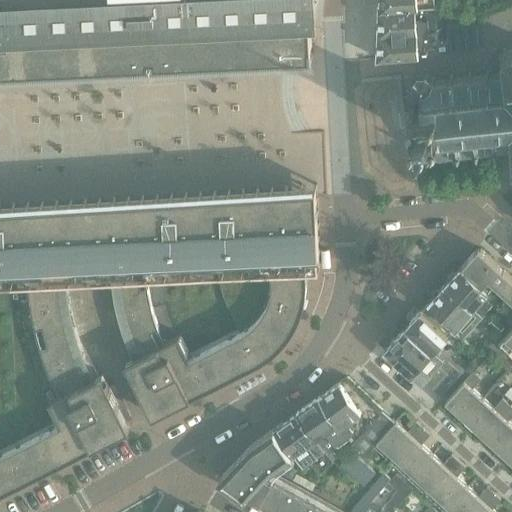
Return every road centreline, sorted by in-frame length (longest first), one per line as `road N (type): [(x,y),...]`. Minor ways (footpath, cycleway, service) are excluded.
road 1 (residential): [(344,220),(335,0)]
road 2 (residential): [(161,456),(312,358),(335,332)]
road 3 (residential): [(511,494),(353,349)]
road 4 (residential): [(353,349),(462,233),(469,211)]
road 5 (residential): [(469,211),(344,220)]
